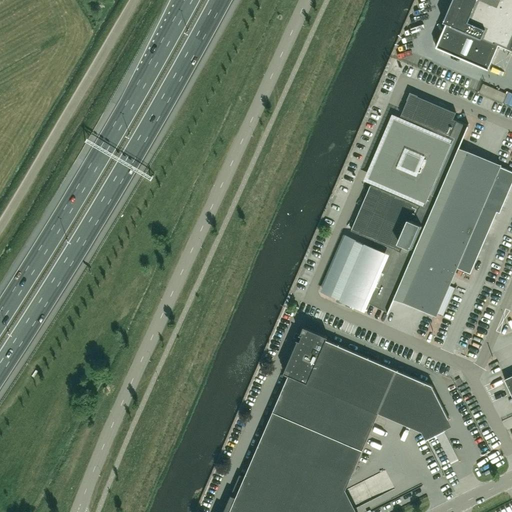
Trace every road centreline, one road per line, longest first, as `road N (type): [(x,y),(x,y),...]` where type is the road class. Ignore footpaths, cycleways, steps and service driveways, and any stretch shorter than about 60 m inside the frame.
road 1 (unclassified): [(77,511),(306,0)]
road 2 (motorway): [(0,370),(148,135),(220,0)]
road 3 (motorway): [(188,0),(0,319)]
road 4 (unclassified): [(0,225),(133,0)]
